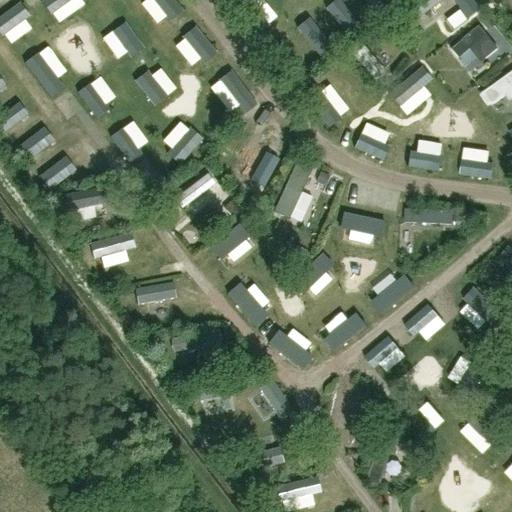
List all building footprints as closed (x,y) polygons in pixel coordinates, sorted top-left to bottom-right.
[(161,0),(137,0),(153,19),(167,7),(161,0)] [(444,0),(425,0),(437,21),(452,14),(444,0)] [(176,49),(193,37),(181,19),(164,31),(176,49)] [(273,35),(286,34),(284,20),(272,21),(273,35)] [(480,25),(450,49),(458,58),(471,49),(481,62),(498,48),(480,25)] [(317,29),(303,39),(314,55),(328,46),(317,29)] [(98,45),(87,53),(99,71),(111,64),(98,45)] [(203,47),(186,58),(200,79),(217,67),(203,47)] [(511,72),(481,95),(490,107),(511,92),(511,93),(511,72)] [(338,125),(350,114),(320,78),(308,88),(338,125)] [(211,102),(231,101),(230,84),(210,86),(211,102)] [(0,102),(7,113),(31,99),(24,88),(0,102)] [(194,122),(183,134),(199,147),(209,136),(194,122)] [(246,176),(272,135),(256,125),(230,167),(246,176)] [(84,159),(89,169),(103,162),(98,152),(84,159)] [(300,164),(278,214),(296,222),(318,172),(300,164)] [(189,214),(221,189),(211,177),(180,202),(189,214)] [(83,217),(112,212),(111,202),(81,207),(83,217)] [(511,234),(474,270),(511,306),(511,234)] [(511,311),(472,272),(425,311),(483,371),(511,337),(511,311)] [(262,317),(290,294),(276,277),(248,300),(262,317)] [(139,293),(143,311),(181,303),(177,284),(139,293)] [(314,317),(283,339),(293,353),(324,331),(314,317)] [(410,356),(436,335),(426,323),(400,344),(410,356)] [(218,329),(171,338),(174,351),(202,345),(205,363),(223,360),(220,343),(221,343),(218,329)] [(264,373),(216,380),(218,396),(248,392),(250,407),(265,405),(264,389),(266,389),(264,373)] [(340,383),(333,424),(353,427),(359,386),(340,383)] [(463,466),(489,439),(476,427),(450,454),(463,466)] [(511,464),(493,483),(507,497),(511,492),(511,464)]
